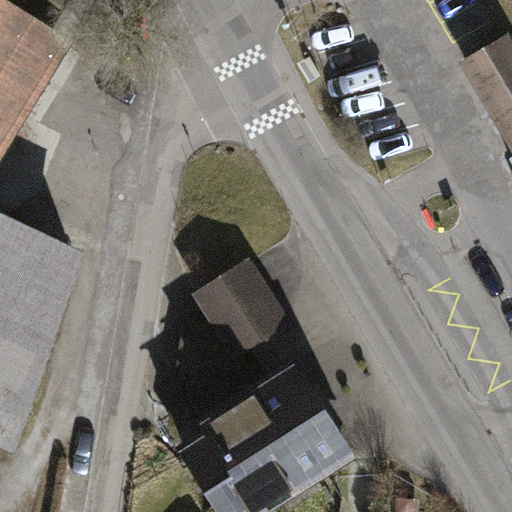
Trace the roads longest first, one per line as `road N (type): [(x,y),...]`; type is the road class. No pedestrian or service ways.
road 1 (tertiary): [(213,17),(504,511)]
road 2 (unclassified): [(99,511),(163,138),(213,17)]
